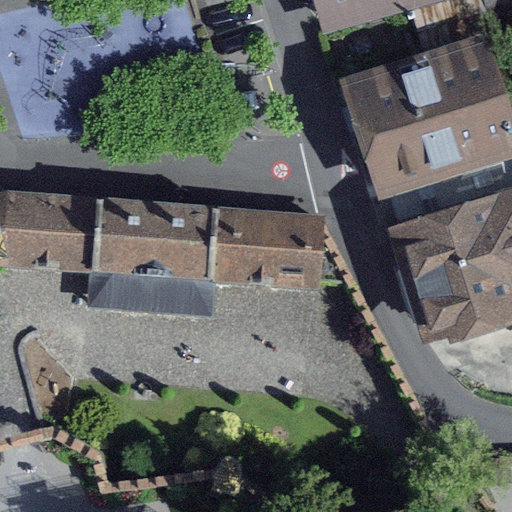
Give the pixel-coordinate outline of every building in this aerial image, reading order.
[(450,0),(313,0),(324,36),(411,11),(450,0)] [(483,0),(450,0),(411,11),(423,54),(488,36),(493,34),(483,0)] [(511,0),(483,0),(493,34),(511,100),(511,0)] [(511,107),(488,36),(340,84),(380,206),(392,202),(397,216),(511,178),(511,107)] [(427,350),(452,342),(455,353),(508,335),(505,325),(511,322),(511,178),(397,216),(401,229),(388,233),(427,350)] [(94,202),(7,196),(0,198),(0,234),(11,272),(89,278),(94,202)] [(89,278),(87,312),(212,320),(214,286),(219,210),(94,202),(89,278)] [(327,219),(327,217),(219,210),(214,286),(322,293),(326,235),(327,219)] [(0,234),(0,271),(11,272),(0,234)]
